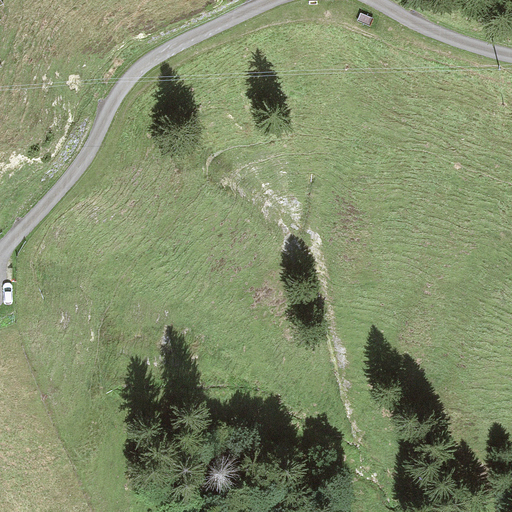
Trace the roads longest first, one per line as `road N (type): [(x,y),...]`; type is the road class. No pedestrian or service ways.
road 1 (track): [(0,253),(87,153),(133,72),(186,38),(274,0)]
road 2 (track): [(372,0),(511,54)]
